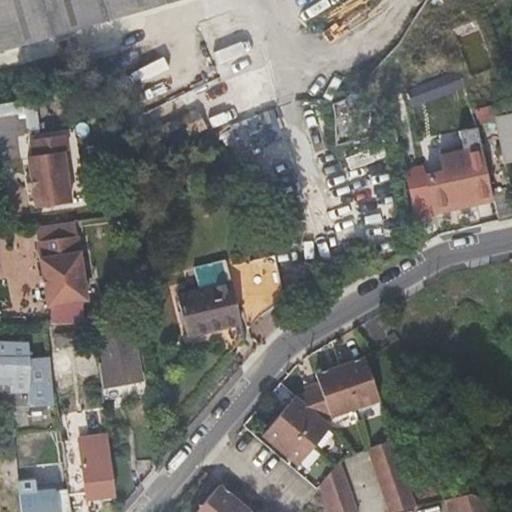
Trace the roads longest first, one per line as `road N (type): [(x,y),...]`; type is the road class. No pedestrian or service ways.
road 1 (residential): [(148,511),(291,343),(452,255),(511,242)]
road 2 (unknown): [(280,86),(333,258)]
road 3 (unknown): [(280,86),(394,0)]
